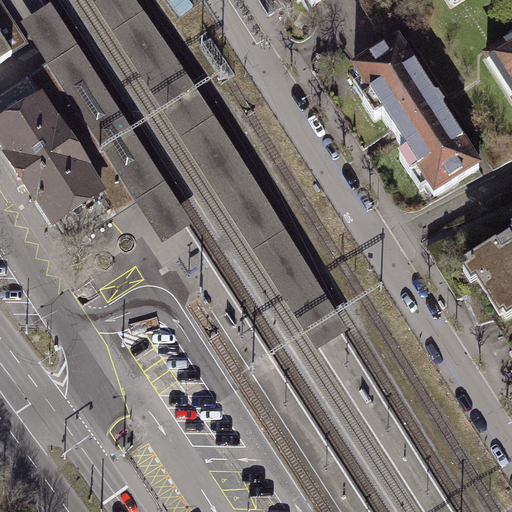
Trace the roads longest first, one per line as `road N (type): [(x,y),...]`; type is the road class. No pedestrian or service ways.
road 1 (residential): [(511,456),(218,0)]
road 2 (primary): [(126,511),(0,341)]
